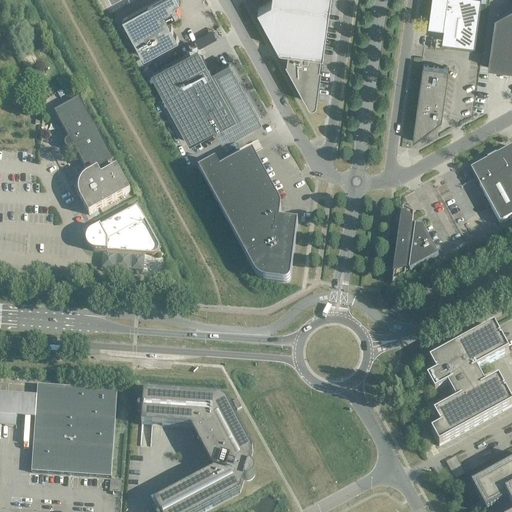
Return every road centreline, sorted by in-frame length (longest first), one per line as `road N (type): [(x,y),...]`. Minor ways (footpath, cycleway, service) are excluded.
road 1 (tertiary): [(306,330),(276,341),(0,313)]
road 2 (tertiary): [(0,339),(276,358),(302,369)]
road 3 (unclassified): [(318,171),(223,0)]
road 4 (unclassified): [(356,181),(381,0)]
road 5 (unclassified): [(394,181),(391,147),(412,0)]
road 6 (unclassified): [(318,171),(327,156),(349,0)]
road 7 (unclassified): [(394,181),(511,117)]
